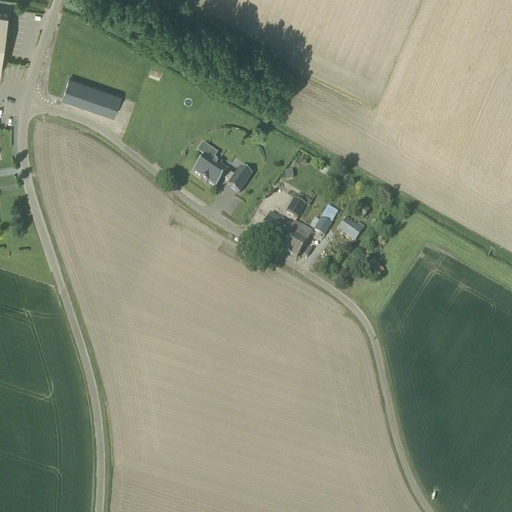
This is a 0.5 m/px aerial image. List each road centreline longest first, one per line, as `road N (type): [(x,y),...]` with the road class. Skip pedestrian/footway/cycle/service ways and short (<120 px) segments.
road 1 (unclassified): [(429,511),(401,455),(366,324),(348,302),(85,123),(26,105)]
road 2 (unclassified): [(102,511),(100,423),(29,190),(26,105)]
